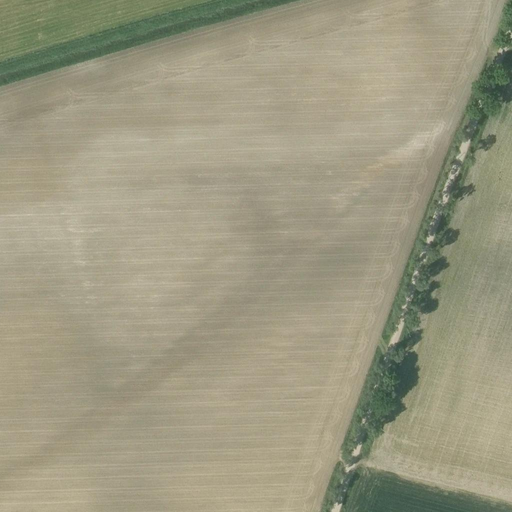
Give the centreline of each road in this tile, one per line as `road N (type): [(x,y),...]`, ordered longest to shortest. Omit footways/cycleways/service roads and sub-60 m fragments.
road 1 (track): [(339,511),(511,29)]
road 2 (track): [(0,69),(231,0)]
